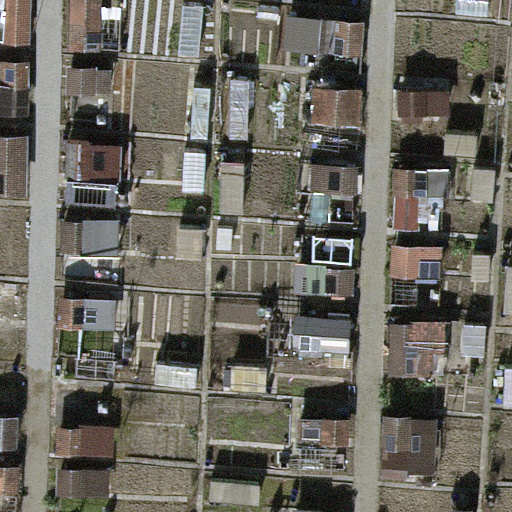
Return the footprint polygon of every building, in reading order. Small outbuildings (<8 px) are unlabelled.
[(35,0),(20,0),(20,37),(35,37),(35,0)] [(186,0),(136,0),(136,27),(186,28),(186,0)] [(369,8),(293,7),(293,46),(368,47),(369,8)] [(10,9),(0,8),(0,32),(10,33),(10,9)] [(222,9),(201,8),(201,51),(221,52),(222,9)] [(33,56),(7,55),(6,84),(33,84),(33,56)] [(115,60),(80,59),(80,80),(114,80),(115,60)] [(256,77),(235,76),(234,132),(255,132),(256,77)] [(216,81),(196,81),(195,130),(215,130),(216,81)] [(449,82),(411,81),(410,123),(448,123),(449,82)] [(367,83),(316,82),(316,116),(366,117),(367,83)] [(490,93),(477,93),(477,118),(490,118),(490,93)] [(487,132),(476,132),(476,157),(486,157),(487,132)] [(116,140),(75,140),(74,166),(116,166),(116,140)] [(37,158),(0,157),(0,187),(36,188),(37,158)] [(367,158),(323,158),(322,183),(367,184),(367,158)] [(429,162),(400,162),(399,185),(429,186),(429,162)] [(247,191),(220,191),(220,209),(247,210),(247,191)] [(101,214),(71,213),(71,243),(100,244),(101,214)] [(362,232),(312,231),(311,285),(361,285),(362,232)] [(449,238),(395,237),(395,267),(448,268),(449,238)] [(243,258),(211,258),(211,280),(243,281),(243,258)] [(195,266),(184,266),(184,281),(194,281),(195,266)] [(29,289),(0,288),(0,308),(28,309),(29,289)] [(109,292),(63,291),(62,317),(108,318),(109,292)] [(205,297),(162,296),(162,317),(205,317),(205,297)] [(359,304),(285,302),(285,341),(358,343),(359,304)] [(447,315),(400,314),(400,340),(446,341),(447,315)] [(489,321),(473,321),(473,357),(488,357),(489,321)] [(235,323),(216,323),(216,359),(234,360),(235,323)] [(104,338),(74,337),(73,378),(103,378),(104,338)] [(353,354),(329,354),(328,390),(352,390),(353,354)] [(86,391),(65,390),(65,417),(86,418),(86,391)] [(200,396),(158,395),(157,419),(200,420),(200,396)] [(27,404),(0,403),(0,435),(27,436),(27,404)] [(362,411),(306,410),(305,478),(361,479),(362,411)] [(434,410),(392,410),(391,481),(433,482),(434,410)] [(511,417),(500,417),(499,465),(511,465),(511,417)] [(229,420),(209,419),(209,461),(228,461),(229,420)] [(24,456),(0,455),(0,487),(24,488),(24,456)] [(115,458),(69,457),(69,491),(114,492),(115,458)] [(328,511),(328,503),(301,503),(300,511),(328,511)] [(479,511),(479,504),(463,503),(462,511),(479,511)]
